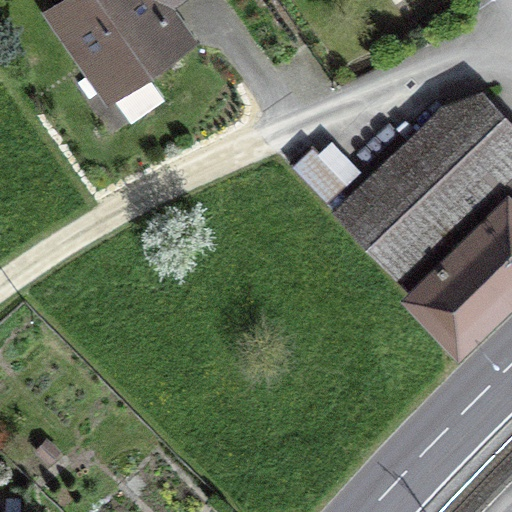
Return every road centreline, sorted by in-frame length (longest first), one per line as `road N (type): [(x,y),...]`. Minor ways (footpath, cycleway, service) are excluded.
road 1 (residential): [(121,205),(511,24)]
road 2 (secondary): [(375,511),(511,370)]
